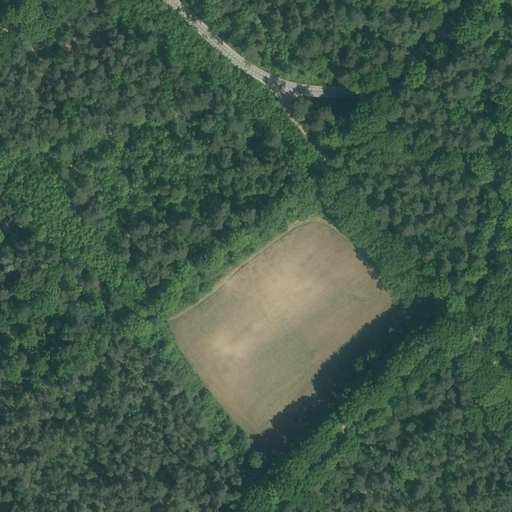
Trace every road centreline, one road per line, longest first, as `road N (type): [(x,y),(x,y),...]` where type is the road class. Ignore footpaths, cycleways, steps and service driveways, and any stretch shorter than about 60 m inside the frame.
road 1 (unclassified): [(477,0),(398,71),(325,92),(257,73),(170,0)]
road 2 (track): [(247,511),(457,313)]
road 3 (track): [(289,87),(288,108),(385,227)]
road 4 (track): [(457,313),(511,185)]
